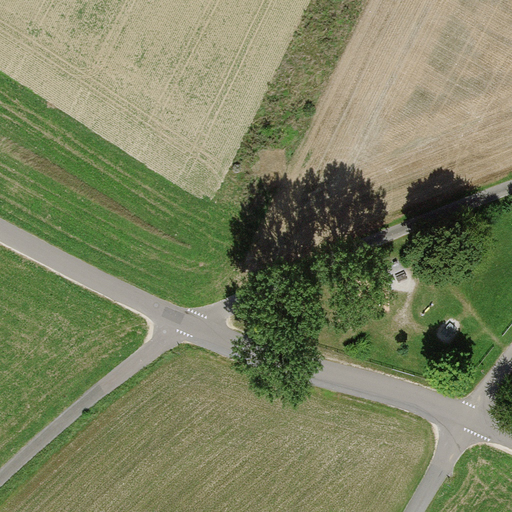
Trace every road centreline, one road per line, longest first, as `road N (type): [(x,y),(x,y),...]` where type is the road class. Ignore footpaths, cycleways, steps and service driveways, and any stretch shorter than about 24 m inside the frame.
road 1 (residential): [(511,191),(188,322)]
road 2 (residential): [(472,420),(188,322)]
road 3 (residential): [(188,322),(0,477)]
road 4 (residential): [(188,322),(0,229)]
